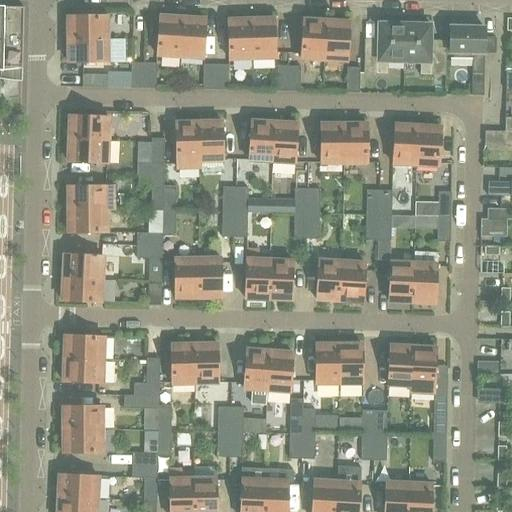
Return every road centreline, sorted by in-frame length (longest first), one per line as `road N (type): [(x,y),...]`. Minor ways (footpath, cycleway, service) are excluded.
road 1 (residential): [(37,98),(477,110),(470,327)]
road 2 (residential): [(470,327),(31,322)]
road 3 (unclassified): [(37,98),(31,322)]
road 4 (unclassified): [(31,322),(28,511)]
road 5 (residential): [(470,327),(464,511)]
